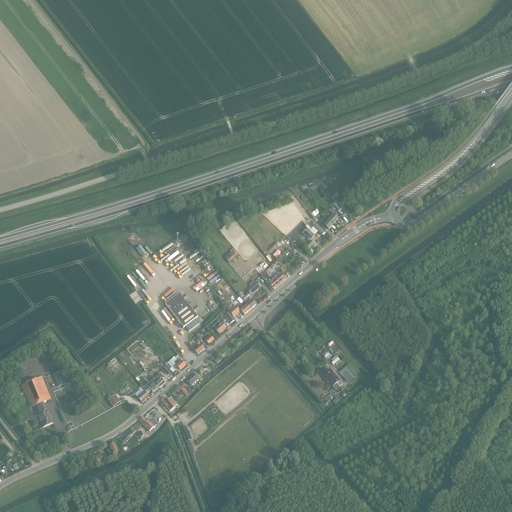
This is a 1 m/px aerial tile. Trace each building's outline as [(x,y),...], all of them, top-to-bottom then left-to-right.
[(330,212),(326,209),(326,210),(321,215),(324,218),(332,225),(338,219),(330,212)] [(332,225),(324,218),(318,225),(322,229),(325,226),(328,229),(332,225)] [(315,223),(312,226),(313,227),(318,232),(321,235),(324,232),(315,223)] [(314,236),(309,231),(307,229),(303,233),(303,234),(310,240),(314,236)] [(302,240),(301,242),(301,243),(302,244),(309,251),(314,246),(310,242),(308,240),(306,242),(304,241),(303,240),(302,240)] [(140,246),(136,249),(143,257),(147,254),(140,246)] [(234,249),(228,254),(232,258),(238,254),(234,249)] [(277,261),(270,268),(274,273),(282,267),(277,261)] [(208,280),(219,274),(217,272),(207,278),(208,280)] [(267,273),(262,277),(266,282),(271,278),(267,273)] [(266,282),(266,284),(267,285),(269,284),(271,286),(274,290),(285,280),(282,276),(280,274),(274,279),(273,280),(271,278),(266,282)] [(241,300),(244,302),(244,303),(250,310),(256,305),(249,298),(251,296),(251,294),(251,295),(260,287),(257,282),(247,290),(250,293),(241,300)] [(180,294),(165,305),(183,329),(198,318),(180,294)] [(250,310),(244,303),(238,307),(245,315),(250,310)] [(230,312),(233,317),(240,312),(235,307),(230,312)] [(230,324),(235,321),(230,313),(225,316),(230,324)] [(219,321),(213,327),(215,330),(219,334),(226,328),(222,324),(219,321)] [(202,335),(200,336),(202,339),(203,338),(209,345),(214,340),(210,336),(208,333),(205,335),(204,335),(202,336),(202,335)] [(192,349),(198,355),(204,349),(201,345),(199,346),(197,345),(192,349)] [(325,361),(331,356),(327,351),(321,356),(325,361)] [(171,360),(165,365),(173,373),(175,371),(172,367),(175,364),(177,365),(176,366),(180,370),(186,365),(182,361),(179,358),(180,357),(178,355),(175,358),(171,361),(171,360)] [(216,364),(220,360),(222,359),(219,355),(217,357),(213,360),(216,364)] [(331,361),(336,366),(341,361),(336,356),(331,361)] [(58,387),(66,384),(70,382),(64,369),(53,374),(58,387)] [(330,370),(322,376),(327,381),(326,381),(327,383),(328,383),(335,391),(343,385),(340,381),(330,370)] [(348,383),(353,378),(347,370),(341,375),(348,383)] [(154,382),(159,388),(165,383),(162,379),(163,378),(160,374),(153,380),(154,381),(154,382)] [(186,381),(191,386),(199,380),(194,374),(186,381)] [(44,428),(54,423),(48,410),(47,411),(43,403),(51,399),(41,377),(24,384),(33,407),(35,406),(38,414),(37,414),(44,428)] [(159,388),(154,382),(148,387),(145,390),(148,394),(151,390),(154,393),(159,388)] [(144,392),(137,398),(142,403),(149,398),(144,392)] [(323,392),(319,396),(326,404),(330,400),(323,392)] [(178,404),(171,397),(170,398),(167,395),(163,399),(172,409),(178,404)] [(115,396),(108,401),(113,407),(120,402),(115,396)] [(143,417),(140,421),(149,432),(153,428),(154,429),(155,428),(155,427),(157,425),(153,421),(151,422),(148,420),(147,421),(143,417)] [(138,433),(134,436),(139,442),(143,439),(138,433)] [(112,455),(112,454),(118,451),(114,443),(108,446),(110,449),(107,450),(107,451),(109,456),(110,456),(112,455)] [(101,455),(100,453),(94,456),(95,458),(98,463),(103,460),(101,455)]
